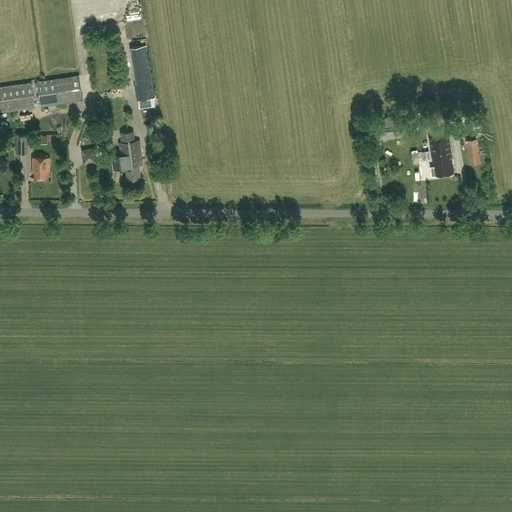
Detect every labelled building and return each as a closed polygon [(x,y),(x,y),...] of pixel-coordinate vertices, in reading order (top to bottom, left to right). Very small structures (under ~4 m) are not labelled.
[(131,47),(134,67),(149,65),(147,44),(131,47)] [(36,82),(40,106),(82,99),(79,76),(36,82)] [(137,98),(154,96),(152,82),(135,84),(137,98)] [(0,87),(0,111),(35,106),(31,83),(0,87)] [(482,126),(480,113),(461,116),(463,129),(482,126)] [(370,119),(364,120),(366,134),(372,133),(372,134),(409,129),(409,128),(416,127),(414,114),(408,115),(407,114),(370,118),(370,119)] [(119,142),(121,153),(131,152),(132,155),(141,154),(139,140),(134,140),(133,131),(120,133),(122,142),(119,142)] [(27,153),(27,134),(16,134),(16,152),(27,153)] [(448,135),(430,137),(434,166),(431,166),(432,174),(453,171),(448,135)] [(476,139),(467,140),(471,163),(480,162),(476,139)] [(132,155),(131,152),(121,153),(123,167),(126,166),(127,179),(141,177),(139,165),(142,164),(141,154),(132,155)] [(32,171),(34,171),(34,178),(43,178),(47,178),(47,169),(50,169),(50,157),(33,156),(32,171)]
